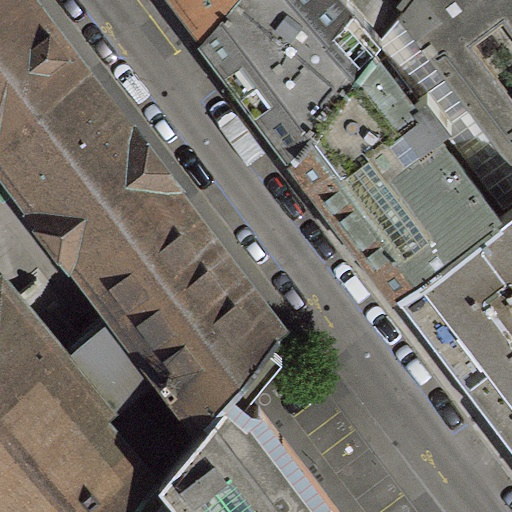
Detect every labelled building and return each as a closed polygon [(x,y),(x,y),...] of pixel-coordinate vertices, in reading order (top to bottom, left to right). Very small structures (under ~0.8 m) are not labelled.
[(0,0),(0,142),(121,302),(167,365),(210,414),(233,386),(278,328),(30,0),(0,0)] [(230,0),(175,0),(202,36),(230,0)] [(292,154),(378,44),(343,0),(230,0),(202,36),(292,154)] [(343,0),(378,44),(403,13),(413,0),(343,0)] [(511,0),(413,0),(403,13),(511,155),(511,0)] [(401,290),(511,205),(511,155),(403,13),(378,44),(292,154),(398,293),(401,290)] [(511,436),(511,205),(401,290),(511,436)] [(0,511),(166,511),(179,498),(160,473),(180,448),(135,394),(167,365),(121,302),(61,354),(1,283),(0,284),(0,511)] [(342,511),(259,405),(233,386),(210,414),(180,448),(160,473),(179,498),(166,511),(342,511)]
